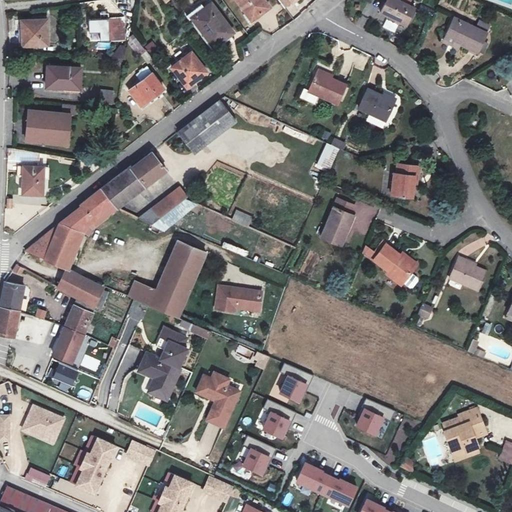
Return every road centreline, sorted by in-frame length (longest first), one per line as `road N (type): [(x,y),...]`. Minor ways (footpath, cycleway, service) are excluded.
road 1 (residential): [(0,258),(320,11)]
road 2 (residential): [(332,391),(320,420),(338,451),(447,511)]
road 3 (unknown): [(0,368),(174,448)]
road 4 (residential): [(437,102),(476,196),(511,241)]
road 5 (residential): [(320,11),(398,59),(437,102)]
